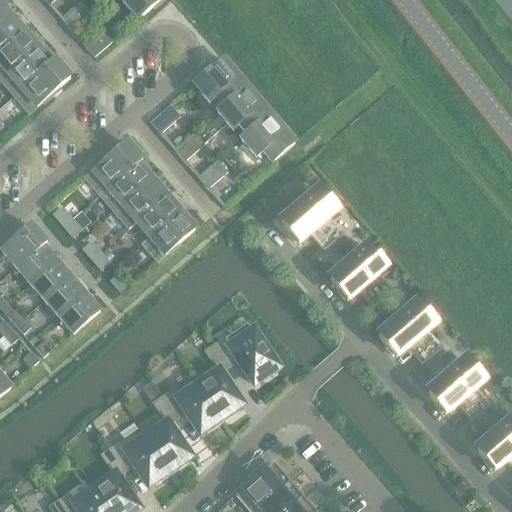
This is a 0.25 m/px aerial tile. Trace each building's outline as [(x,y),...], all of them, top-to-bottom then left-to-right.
[(163,0),(126,0),(121,4),(137,23),(163,0)] [(0,25),(9,18),(8,16),(7,17),(2,12),(5,9),(0,4),(0,25)] [(71,34),(91,17),(80,5),(61,22),(71,34)] [(0,25),(0,54),(23,34),(22,33),(21,34),(17,29),(19,26),(11,20),(9,18),(0,25)] [(94,60),(113,43),(103,32),(84,48),(94,60)] [(0,54),(0,82),(7,76),(37,50),(36,49),(35,50),(31,45),(33,42),(25,36),(23,34),(0,54)] [(7,76),(0,82),(0,86),(12,101),(21,93),(55,64),(54,63),(49,67),(45,61),(47,58),(39,53),(37,50),(7,76)] [(245,91),(237,82),(238,81),(222,62),(193,88),(209,106),(217,99),(225,108),(216,115),(217,116),(246,90),(245,91)] [(21,93),(12,101),(21,111),(26,117),(27,118),(28,117),(36,110),(69,81),(55,64),(21,93)] [(269,118),(261,109),(262,108),(246,90),(217,116),(232,134),(241,126),(249,134),(240,142),(241,143),(270,118),(269,117),(269,118)] [(169,108),(149,125),(151,127),(160,137),(180,120),(169,108)] [(292,145),(284,136),(285,136),(270,118),(241,143),(256,161),(264,154),(272,162),(270,164),(271,165),(294,146),(293,144),(292,145)] [(185,164),(204,147),(194,136),(174,153),(185,164)] [(126,146),(83,183),(98,200),(140,163),(126,146)] [(140,163),(98,200),(112,216),(151,182),(149,180),(145,172),(142,173),(137,168),(141,164),(140,163)] [(218,163),(197,181),(207,193),(228,175),(218,163)] [(151,182),(112,216),(126,233),(135,225),(166,199),(164,196),(159,188),(156,190),(151,185),(152,183),(151,182)] [(342,237),(328,220),(335,214),(318,194),(280,226),(289,236),(293,233),(301,241),(296,245),(297,247),(309,237),(323,253),(322,254),(323,255),(344,237),(343,236),(342,237)] [(150,241),(180,215),(178,213),(173,204),(170,206),(165,201),(167,200),(166,199),(135,225),(150,241)] [(71,222),(61,211),(53,218),(62,229),(71,222)] [(150,241),(140,249),(152,263),(155,266),(164,258),(195,232),(192,230),(187,221),(184,222),(179,217),(181,216),(180,215),(150,241)] [(80,233),(72,223),(71,222),(62,229),(72,240),(80,233)] [(14,270),(44,245),(30,229),(0,254),(14,270)] [(29,287),(56,264),(55,264),(50,255),(48,256),(45,247),(46,247),(44,245),(14,270),(29,287)] [(100,255),(91,246),(83,253),(91,263),(100,255)] [(391,293),(377,277),(384,271),(367,250),(329,283),(338,293),(342,289),(350,298),(345,302),(346,303),(358,293),(372,310),(371,310),(372,311),(393,294),(392,293),(391,293)] [(108,265),(100,255),(91,263),(100,273),(108,265)] [(44,304),(70,281),(69,280),(65,271),(62,272),(56,264),(29,287),(44,304)] [(128,288),(119,278),(110,285),(119,295),(128,288)] [(58,321),(85,298),(84,296),(79,287),(77,288),(70,281),(44,304),(58,321)] [(72,337),(99,314),(98,313),(93,304),(91,305),(85,298),(58,321),(72,337)] [(440,350),(426,334),(433,328),(416,307),(378,340),(387,350),(391,346),(399,355),(394,359),(395,360),(407,350),(421,366),(420,367),(421,368),(442,350),(441,350),(440,350)] [(23,322),(15,313),(7,320),(15,329),(23,322)] [(30,331),(23,322),(15,329),(23,338),(30,331)] [(10,333),(2,323),(0,325),(0,336),(3,339),(10,333)] [(277,371),(247,326),(214,348),(229,370),(239,363),(243,370),(242,371),(253,387),(255,386),(254,384),(274,370),(275,372),(277,371)] [(18,342),(10,333),(3,339),(10,348),(18,342)] [(50,354),(42,345),(34,351),(43,361),(50,354)] [(227,388),(220,376),(229,370),(214,348),(205,355),(218,374),(197,388),(222,425),(237,415),(235,413),(241,408),(232,394),(231,395),(226,388),(227,388)] [(38,365),(30,355),(22,362),(30,371),(38,365)] [(489,407),(475,391),(482,384),(465,364),(427,397),(436,407),(440,403),(448,412),(443,416),(444,417),(456,407),(470,423),(469,424),(470,425),(491,407),(490,406),(489,407)] [(0,399),(11,391),(0,378),(0,399)] [(222,425),(197,388),(176,402),(171,394),(162,400),(177,422),(187,415),(191,422),(190,423),(200,437),(206,432),(208,435),(222,425)] [(176,440),(168,428),(177,422),(162,400),(153,406),(165,425),(146,439),(141,432),(140,432),(170,477),(185,467),(183,465),(190,460),(180,446),(179,447),(174,440),(176,440)] [(511,422),(476,453),(485,463),(489,460),(497,469),(492,472),(493,474),(505,464),(511,471),(511,422)] [(170,477),(140,432),(110,452),(125,474),(135,467),(140,474),(138,475),(148,489),(154,484),(156,487),(170,477)] [(124,492),(116,480),(125,474),(110,452),(101,458),(114,478),(93,492),(107,511),(137,511),(128,498),(127,499),(123,492),(124,492)] [(248,511),(258,511),(288,486),(286,484),(283,486),(273,469),(273,468),(272,467),(236,498),(248,511)] [(289,511),(301,502),(300,499),(297,501),(288,486),(258,511),(289,511)] [(107,511),(93,492),(73,506),(68,498),(58,504),(63,511),(107,511)] [(307,511),(301,502),(289,511),(307,511)]
